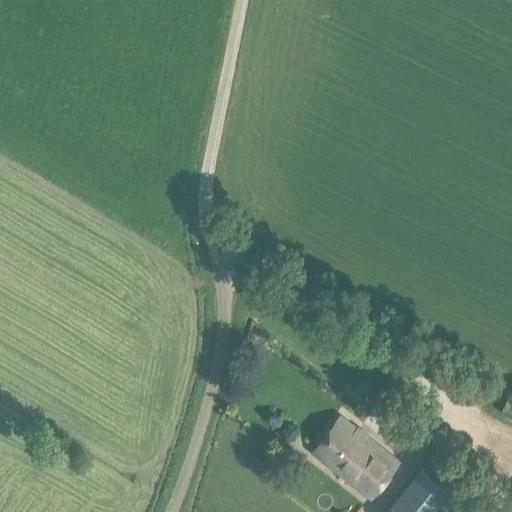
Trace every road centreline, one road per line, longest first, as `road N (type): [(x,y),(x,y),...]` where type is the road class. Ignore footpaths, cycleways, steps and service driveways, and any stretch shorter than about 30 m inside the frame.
road 1 (unclassified): [(172,511),(223,346),(222,279),(204,194),(244,0)]
road 2 (track): [(212,241),(397,359),(451,412),(511,509)]
